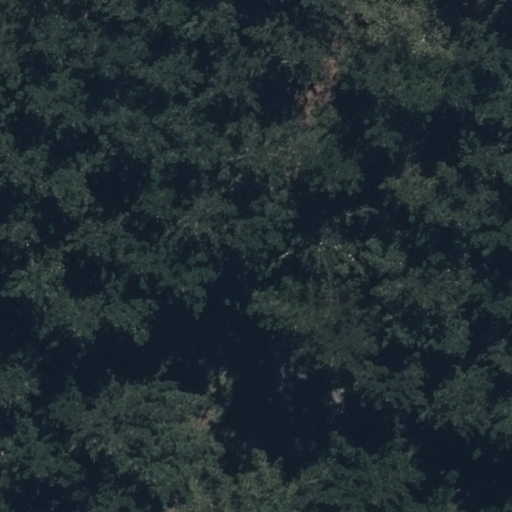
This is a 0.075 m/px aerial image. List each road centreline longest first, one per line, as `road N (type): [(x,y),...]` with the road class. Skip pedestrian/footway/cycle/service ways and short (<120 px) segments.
road 1 (track): [(171,511),(348,0)]
road 2 (track): [(0,287),(511,458)]
